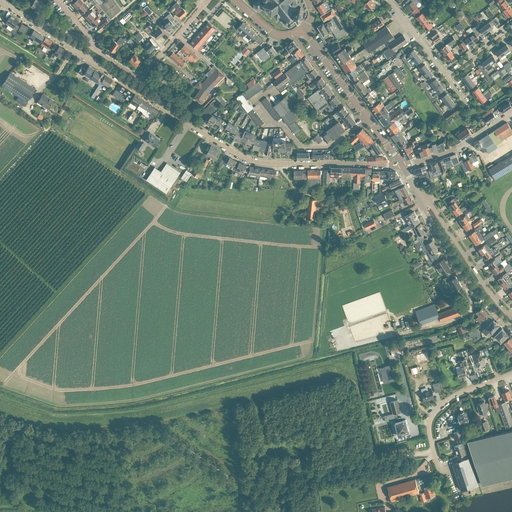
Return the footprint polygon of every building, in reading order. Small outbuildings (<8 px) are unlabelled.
[(37,11),(42,4),(36,0),(34,0),(31,6),(37,11)] [(82,0),(75,0),(72,3),(72,4),(72,5),(74,6),(75,6),(77,9),(84,2),(82,0)] [(258,0),(254,3),(255,5),(254,6),(257,10),(258,9),(263,5),(268,12),(269,11),(271,14),(271,15),(272,15),(272,14),(273,13),(277,18),(277,19),(278,19),(278,18),(280,16),(281,17),(281,18),(282,19),(283,19),(283,20),(284,21),(284,22),(284,23),(285,23),(285,24),(286,24),(287,24),(288,24),(288,23),(289,23),(289,22),(290,23),(291,22),(291,21),(297,17),(298,18),(298,20),(299,20),(299,18),(304,14),(306,15),(306,13),(304,13),(301,8),(301,7),(300,7),(299,8),(298,9),(298,8),(298,7),(297,7),(297,6),(296,6),(296,5),(295,5),(298,3),(299,3),(299,2),(298,2),(296,0),(258,0)] [(374,6),(369,0),(356,9),(358,12),(366,6),(369,10),(374,6)] [(411,0),(412,1),(407,5),(412,11),(414,14),(420,10),(417,7),(415,4),(419,1),(417,0),(411,0)] [(503,1),(502,0),(498,0),(495,3),(497,6),(499,5),(504,11),(509,7),(505,0),(503,1)] [(322,14),(326,11),(330,9),(325,1),(322,3),(321,3),(317,6),(322,14)] [(84,2),(77,9),(81,14),(82,13),(83,15),(87,11),(86,10),(89,7),(84,2)] [(181,18),(187,13),(183,8),(177,2),(172,6),(169,9),(171,12),(171,13),(174,16),(177,14),(181,18)] [(149,16),(153,12),(147,5),(143,9),(149,16)] [(511,14),(511,10),(509,7),(504,11),(502,13),(506,19),(511,14)] [(342,36),(349,31),(342,24),(335,15),(332,9),(325,13),(322,15),(320,16),(324,21),(323,21),(324,23),(318,27),(319,28),(318,29),(322,35),(323,34),(323,36),(329,33),(330,34),(332,33),(331,31),(333,30),(338,39),(342,36)] [(87,11),(83,15),(85,16),(89,21),(97,15),(92,10),(90,12),(88,10),(87,11)] [(421,24),(427,20),(424,16),(425,16),(423,13),(416,17),(421,24)] [(97,15),(89,21),(92,24),(91,25),(93,27),(94,26),(94,27),(99,22),(97,20),(100,17),(98,14),(97,14),(97,15)] [(162,21),(159,23),(163,27),(166,31),(173,24),(171,21),(174,19),(171,15),(170,14),(163,19),(166,22),(164,23),(162,21)] [(14,34),(16,30),(19,26),(16,24),(19,20),(10,15),(5,23),(13,28),(11,32),(14,34)] [(380,19),(371,26),(376,33),(381,29),(379,27),(384,24),(380,19)] [(429,24),(427,20),(421,24),(426,31),(433,26),(430,23),(429,24)] [(488,31),(493,27),(491,24),(493,22),(492,20),(490,22),(484,26),(488,31)] [(208,22),(204,27),(212,35),(216,29),(208,22)] [(258,36),(243,22),(238,28),(237,28),(245,35),(243,37),(248,42),(250,39),(253,42),(256,39),(261,44),(264,40),(259,35),(258,36)] [(25,32),(28,28),(22,24),(19,28),(25,32)] [(139,24),(135,28),(138,32),(143,27),(139,24)] [(147,27),(144,29),(148,34),(151,32),(153,30),(148,25),(147,27)] [(390,43),(396,40),(386,26),(362,42),(366,47),(369,53),(388,40),(390,43)] [(484,26),(477,31),(479,33),(479,34),(481,32),(483,35),(488,31),(484,26)] [(212,35),(204,27),(199,32),(207,40),(212,35)] [(476,29),(474,27),(472,29),(473,31),(468,34),(470,36),(474,42),(479,38),(477,35),(479,34),(476,29)] [(153,34),(153,35),(157,39),(164,33),(160,29),(160,28),(155,33),(153,34)] [(40,42),(41,40),(44,36),(34,30),(30,36),(40,42)] [(139,32),(134,37),(139,42),(141,40),(144,44),(143,45),(146,49),(149,52),(156,46),(152,43),(149,39),(148,41),(139,32)] [(199,32),(194,38),(203,45),(207,40),(199,32)] [(436,43),(440,40),(442,38),(437,32),(434,34),(435,35),(431,37),(436,43)] [(469,45),(474,42),(470,36),(468,34),(461,39),(463,42),(465,44),(467,43),(469,45)] [(407,42),(408,41),(403,35),(396,40),(390,43),(390,44),(387,46),(389,48),(387,50),(391,56),(396,53),(395,50),(404,44),(407,42)] [(447,43),(440,49),(445,55),(450,51),(450,50),(448,48),(451,46),(450,45),(453,43),(456,40),(453,35),(449,38),(445,41),(447,43)] [(47,48),(49,45),(52,41),(45,37),(39,46),(42,48),(43,46),(47,48)] [(123,39),(120,37),(116,42),(113,40),(110,44),(107,48),(108,48),(114,53),(114,52),(116,49),(116,50),(117,49),(116,49),(118,48),(118,47),(119,46),(118,46),(121,43),(124,45),(127,41),(124,38),(123,39)] [(198,50),(203,45),(194,38),(190,43),(198,50)] [(335,53),(350,43),(348,40),(340,46),(338,43),(331,48),(335,53)] [(288,50),(282,54),(284,56),(285,56),(289,53),(290,52),(291,54),(294,52),(299,48),(293,41),(292,41),(285,46),(288,50)] [(250,50),(254,46),(249,42),(245,46),(250,50)] [(185,44),(180,49),(184,52),(184,53),(186,55),(187,55),(189,53),(195,58),(197,55),(195,53),(185,44)] [(505,54),(510,50),(506,44),(501,48),(505,54)] [(59,58),(62,54),(65,50),(59,46),(56,50),(53,54),(59,58)] [(259,51),(257,52),(261,57),(264,61),(270,56),(269,54),(270,53),(273,56),(277,53),(277,52),(277,51),(275,49),(275,50),(272,47),(273,47),(272,46),(271,47),(268,50),(266,52),(263,48),(259,51)] [(246,55),(250,51),(245,47),(241,51),(246,55)] [(372,56),(369,53),(366,47),(354,56),(351,57),(341,64),(347,73),(357,66),(355,63),(365,56),(367,60),(372,56)] [(293,56),(289,59),(292,63),(300,58),(304,54),(299,48),(294,52),(291,54),(293,56)] [(347,51),(345,48),(339,52),(335,54),(341,64),(351,57),(349,54),(353,51),(352,48),(347,51)] [(500,58),(505,54),(501,48),(496,52),(500,58)] [(410,56),(406,59),(408,62),(412,59),(418,55),(414,49),(413,50),(410,52),(408,53),(410,56)] [(135,66),(140,61),(137,58),(140,54),(137,51),(132,56),(129,60),(133,63),(132,63),(132,65),(134,66),(135,66)] [(449,61),(454,56),(450,51),(445,55),(449,61)] [(184,69),(187,63),(185,62),(177,55),(173,52),(169,57),(184,69)] [(416,64),(418,63),(422,60),(418,55),(412,59),(416,64)] [(491,64),(496,60),(492,55),(487,59),(491,64)] [(285,73),(273,82),(278,88),(281,92),(291,85),(293,83),(307,72),(314,67),(313,67),(314,67),(313,67),(306,57),(302,60),(297,63),(294,66),(285,72),(285,73)] [(493,67),(491,64),(487,59),(482,63),(486,68),(489,66),(491,69),(493,67)] [(505,68),(507,71),(508,72),(508,71),(510,74),(510,73),(511,72),(511,71),(511,69),(510,70),(509,69),(509,68),(511,67),(508,62),(503,66),(505,68)] [(357,66),(347,73),(350,78),(354,76),(359,72),(365,69),(363,66),(361,64),(360,65),(359,65),(357,66)] [(424,73),(429,69),(425,64),(421,67),(419,68),(424,73)] [(90,67),(88,66),(86,70),(82,67),(78,73),(83,76),(84,74),(98,83),(101,78),(103,74),(99,71),(99,72),(95,69),(94,70),(93,69),(93,68),(90,66),(90,67)] [(215,67),(214,66),(212,68),(210,70),(206,74),(208,77),(202,84),(199,81),(195,85),(200,90),(194,98),(201,103),(204,98),(208,93),(224,76),(215,67)] [(397,88),(404,84),(401,79),(405,77),(399,68),(397,67),(394,69),(395,71),(388,75),(397,88)] [(169,73),(167,72),(163,68),(161,71),(164,74),(156,82),(163,88),(166,84),(173,76),(169,72),(169,73)] [(306,74),(308,78),(310,80),(313,78),(314,77),(318,74),(314,68),(310,71),(308,72),(306,74)] [(276,79),(283,73),(280,69),(272,74),(276,79)] [(429,78),(433,75),(429,69),(424,73),(421,75),(423,78),(426,77),(428,79),(429,78)] [(367,89),(363,83),(369,78),(364,71),(356,75),(351,79),(363,97),(369,93),(371,91),(369,88),(367,89)] [(8,76),(2,85),(10,91),(12,92),(18,96),(15,101),(23,106),(24,105),(27,101),(32,93),(35,89),(18,78),(10,73),(8,76)] [(466,83),(471,79),(467,74),(462,78),(466,83)] [(109,86),(112,81),(111,80),(112,79),(105,75),(101,81),(108,86),(108,85),(109,86)] [(390,93),(396,88),(388,76),(381,80),(390,93)] [(320,87),(325,83),(321,77),(315,82),(310,86),(312,88),(317,84),(320,87)] [(253,78),(246,83),(249,87),(254,84),(256,82),(253,78)] [(435,88),(440,84),(436,79),(432,82),(431,83),(435,88)] [(470,88),(474,85),(475,84),(471,79),(466,83),(470,88)] [(249,87),(239,95),(242,99),(244,97),(247,100),(248,99),(261,89),(263,88),(258,81),(256,82),(254,84),(249,87)] [(128,101),(131,97),(133,93),(119,83),(116,87),(112,94),(123,102),(125,99),(128,101)] [(298,88),(293,83),(291,85),(297,93),(301,90),(299,87),(298,88)] [(328,86),(326,84),(327,84),(326,83),(312,94),(308,98),(317,110),(319,108),(323,105),(329,100),(335,95),(334,93),(333,93),(329,88),(330,87),(329,85),(328,86)] [(494,83),(488,87),(491,93),(498,88),(494,83)] [(439,93),(440,92),(444,89),(440,84),(435,88),(439,93)] [(477,97),(482,93),(478,87),(476,88),(472,92),(477,97)] [(482,93),(477,97),(481,103),(485,100),(486,99),(491,95),(489,92),(484,96),(482,93)] [(363,97),(371,108),(380,102),(379,99),(376,101),(374,99),(373,99),(369,93),(363,97)] [(446,103),(451,99),(447,93),(443,96),(442,97),(446,103)] [(139,103),(142,99),(135,94),(130,101),(137,106),(139,103)] [(45,98),(42,95),(37,102),(48,109),(51,105),(53,101),(46,97),(45,98)] [(281,116),(295,105),(287,95),(273,106),(281,116)] [(323,105),(319,108),(321,111),(328,106),(332,110),(335,108),(334,106),(336,105),(340,102),(335,95),(329,100),(323,105)] [(437,109),(440,107),(441,106),(438,101),(439,100),(438,97),(436,98),(432,101),(437,109)] [(145,109),(149,104),(143,99),(135,111),(137,113),(139,110),(143,112),(145,109)] [(209,116),(212,112),(220,104),(214,99),(203,111),(209,116)] [(450,108),(451,107),(455,104),(451,99),(446,103),(450,108)] [(375,113),(385,106),(381,101),(380,102),(371,108),(375,113)] [(502,113),(511,106),(509,102),(499,109),(502,113)] [(385,106),(375,113),(379,119),(389,112),(387,109),(392,105),(390,103),(385,106)] [(143,112),(142,113),(148,117),(149,115),(153,118),(154,115),(155,115),(158,110),(155,107),(149,104),(145,109),(143,112)] [(295,134),(299,131),(302,128),(298,123),(295,120),(300,116),(302,114),(295,105),(281,116),(295,134)] [(340,119),(342,117),(348,112),(343,106),(337,111),(335,113),(340,119)] [(403,115),(398,109),(390,116),(388,113),(389,112),(379,119),(386,128),(398,119),(403,115)] [(484,120),(487,124),(496,118),(495,117),(491,111),(488,113),(489,115),(489,116),(484,120)] [(333,140),(355,123),(351,116),(349,113),(343,118),(345,120),(341,123),(339,121),(335,124),(328,129),(326,131),(327,131),(321,135),(327,143),(333,139),(333,140)] [(212,127),(212,125),(217,118),(212,115),(210,117),(209,118),(204,121),(206,123),(212,127)] [(218,129),(223,120),(218,117),(217,118),(212,125),(218,129)] [(398,119),(386,128),(389,132),(397,125),(401,123),(401,122),(400,121),(398,119)] [(223,132),(224,131),(228,123),(223,120),(218,129),(223,132)] [(229,134),(233,128),(234,125),(229,122),(228,123),(224,131),(229,134)] [(474,144),(474,145),(474,147),(475,148),(476,148),(476,149),(477,149),(478,149),(479,149),(480,149),(481,148),(482,152),(487,151),(485,147),(494,142),(495,145),(499,143),(501,141),(505,138),(511,134),(511,133),(511,129),(510,126),(507,122),(505,123),(492,132),(478,140),(477,140),(476,141),(475,141),(475,142),(474,142),(474,143),(474,144)] [(397,125),(389,132),(391,135),(400,130),(400,129),(404,127),(402,123),(401,123),(397,125)] [(235,137),(238,131),(240,128),(234,125),(233,128),(229,134),(235,137)] [(301,130),(308,138),(313,133),(306,126),(301,130)] [(400,130),(391,135),(396,141),(404,136),(403,135),(401,132),(404,131),(407,128),(405,126),(404,127),(400,129),(400,130)] [(357,134),(350,141),(353,144),(358,138),(361,141),(357,144),(360,149),(365,146),(374,141),(362,128),(357,134)] [(462,141),(472,134),(467,128),(457,135),(459,137),(462,141)] [(246,142),(249,137),(251,133),(245,130),(243,134),(241,139),(246,142)] [(239,143),(241,139),(243,134),(238,131),(235,137),(233,140),(239,143)] [(154,147),(159,140),(153,135),(150,133),(145,140),(154,147)] [(253,145),(255,138),(256,136),(251,133),(249,137),(246,142),(252,145),(252,144),(253,145)] [(318,143),(322,140),(318,134),(314,138),(318,143)] [(400,147),(408,141),(404,136),(396,141),(400,147)] [(259,150),(261,140),(255,138),(253,145),(253,148),(259,150)] [(415,138),(401,148),(402,149),(404,153),(410,150),(413,148),(413,149),(416,148),(415,145),(413,143),(417,140),(416,139),(415,138)] [(141,150),(145,144),(140,140),(135,147),(141,150)] [(382,151),(375,140),(374,141),(365,146),(367,148),(368,148),(371,151),(372,154),(374,156),(378,154),(382,151)] [(432,144),(432,142),(422,145),(425,155),(430,154),(439,151),(436,144),(436,143),(432,144)] [(441,151),(445,149),(444,146),(445,146),(444,143),(443,142),(436,144),(439,151),(441,150),(441,151)] [(271,154),(271,151),(273,151),(273,144),(267,143),(265,151),(264,153),(271,154)] [(417,155),(416,156),(416,158),(425,155),(422,145),(417,147),(419,151),(416,152),(417,155)] [(216,160),(219,156),(221,151),(211,146),(206,155),(216,160)] [(410,150),(404,153),(407,158),(407,159),(416,156),(417,155),(416,152),(415,151),(414,151),(413,149),(413,148),(410,150)] [(475,155),(473,151),(467,154),(469,159),(465,161),(466,164),(469,170),(474,167),(474,165),(479,162),(478,159),(476,156),(475,154),(475,155)] [(389,161),(383,152),(378,154),(374,157),(366,157),(366,162),(372,162),(389,161),(389,162),(389,161)] [(456,154),(443,159),(446,167),(447,166),(448,167),(454,165),(455,164),(456,166),(461,164),(460,162),(459,161),(458,158),(456,155),(456,154)] [(230,157),(227,156),(225,161),(222,159),(219,164),(222,166),(223,164),(226,165),(227,163),(233,166),(231,169),(232,170),(235,165),(237,161),(230,157)] [(196,169),(192,174),(197,177),(201,173),(202,174),(209,160),(205,157),(198,171),(196,169)] [(446,167),(443,159),(439,161),(441,169),(442,174),(442,175),(444,173),(443,170),(447,168),(448,167),(447,166),(446,167)] [(460,162),(465,172),(469,170),(466,164),(465,161),(464,159),(459,161),(460,162)] [(438,161),(432,163),(433,168),(432,168),(434,176),(441,173),(441,169),(438,161)] [(502,161),(489,168),(495,179),(508,171),(502,161)] [(247,172),(247,171),(249,166),(247,165),(239,162),(237,168),(235,167),(234,170),(239,172),(240,170),(247,172)] [(180,172),(167,163),(161,171),(155,167),(146,180),(166,193),(180,172)] [(260,177),(261,168),(250,166),(249,171),(249,174),(257,176),(257,177),(259,178),(259,177),(260,177)] [(427,170),(425,166),(413,170),(416,176),(423,174),(425,179),(429,177),(427,170)] [(342,178),(342,167),(331,167),(330,177),(338,177),(342,177),(342,178)] [(351,179),(351,168),(342,167),(342,178),(349,179),(349,180),(349,179),(348,185),(351,185),(351,179)] [(275,176),(276,170),(261,168),(260,177),(271,179),(272,176),(275,176)] [(365,179),(365,174),(365,168),(351,168),(351,179),(354,179),(353,188),(360,188),(361,179),(365,179)] [(186,170),(181,177),(186,181),(191,173),(186,170)] [(303,170),(294,170),(294,178),(302,178),(302,185),(303,185),(303,184),(304,184),(307,178),(307,175),(307,170),(303,170)] [(321,170),(308,170),(308,175),(308,177),(308,184),(309,186),(319,186),(321,184),(321,174),(321,170)] [(380,179),(382,179),(395,179),(399,176),(395,171),(379,171),(380,179)] [(383,191),(403,183),(399,177),(393,180),(389,182),(390,185),(381,189),(383,192),(383,191)] [(400,199),(410,195),(404,185),(395,190),(400,199)] [(382,191),(373,196),(377,204),(386,200),(382,191)] [(400,199),(397,201),(399,204),(403,201),(405,204),(408,202),(409,203),(409,202),(413,200),(410,195),(400,199)] [(453,211),(459,206),(457,204),(460,202),(457,198),(456,198),(455,198),(454,198),(448,202),(450,205),(449,205),(453,211)] [(308,204),(307,218),(315,219),(317,199),(309,199),(308,204)] [(469,210),(465,205),(460,209),(459,206),(453,211),(457,215),(461,212),(462,211),(465,210),(466,212),(469,210)] [(386,219),(395,214),(392,209),(383,214),(386,219)] [(406,231),(407,230),(411,229),(412,228),(411,226),(419,222),(414,211),(405,216),(410,225),(404,227),(406,231)] [(463,217),(459,220),(463,225),(468,221),(470,220),(471,219),(467,214),(466,215),(463,217)] [(480,232),(481,231),(480,228),(484,225),(483,223),(484,222),(482,218),(480,219),(482,222),(475,228),(474,228),(476,231),(475,231),(474,231),(469,235),(473,240),(478,236),(481,234),(480,232)] [(374,219),(364,224),(367,229),(376,224),(374,219)] [(480,219),(473,224),(475,228),(482,222),(480,219)] [(468,221),(463,225),(466,230),(470,227),(472,226),(470,223),(471,222),(470,220),(468,221)] [(419,236),(425,233),(420,224),(414,227),(419,236)] [(491,237),(493,236),(494,235),(491,231),(483,237),(481,234),(478,236),(473,240),(476,245),(480,242),(482,241),(484,239),(486,241),(491,237)] [(415,238),(413,233),(410,235),(414,242),(419,240),(417,236),(415,238)] [(484,245),(478,249),(482,254),(490,248),(489,246),(491,244),(492,244),(491,243),(496,239),(494,235),(491,237),(486,241),(487,243),(486,244),(484,246),(484,245)] [(430,241),(427,237),(420,241),(419,241),(423,249),(422,250),(423,252),(435,245),(432,240),(430,241)] [(436,254),(436,253),(436,252),(438,251),(435,245),(423,252),(425,254),(426,253),(429,259),(427,260),(429,263),(437,258),(435,255),(436,254)] [(490,248),(482,254),(486,259),(490,256),(491,255),(494,253),(495,255),(500,252),(498,250),(497,251),(496,248),(492,251),(490,248)] [(492,261),(488,264),(492,269),(500,263),(502,261),(499,256),(501,254),(503,253),(501,251),(500,252),(495,255),(494,257),(495,259),(494,260),(493,260),(492,261)] [(444,259),(434,265),(440,275),(446,272),(450,269),(444,259)] [(415,269),(423,265),(420,261),(413,265),(415,269)] [(500,263),(492,269),(495,274),(504,268),(505,270),(511,264),(510,262),(507,265),(504,266),(503,264),(502,265),(500,263)] [(501,284),(502,284),(507,280),(510,278),(508,275),(510,274),(509,272),(511,269),(511,264),(505,270),(507,272),(506,273),(504,274),(502,276),(498,279),(500,281),(499,282),(501,284)] [(462,287),(456,277),(451,280),(448,282),(451,286),(452,286),(455,291),(457,290),(462,287)] [(511,280),(510,278),(507,280),(502,284),(501,284),(502,287),(503,286),(505,288),(511,283),(511,280)] [(432,291),(437,297),(441,294),(436,288),(432,291)] [(420,325),(440,318),(438,313),(434,303),(415,311),(420,325)] [(441,322),(455,317),(460,315),(457,306),(438,313),(440,318),(441,322)] [(480,323),(485,319),(489,315),(482,307),(476,313),(479,316),(476,319),(480,323)] [(495,322),(493,320),(492,321),(492,322),(490,324),(486,329),(482,331),(489,337),(498,326),(498,327),(499,327),(498,326),(499,325),(497,323),(498,322),(496,321),(495,322)] [(509,335),(502,328),(499,330),(498,329),(497,330),(498,331),(494,335),(501,342),(503,340),(509,335)] [(510,349),(511,347),(511,339),(509,335),(503,340),(509,349),(510,349)] [(402,346),(391,349),(392,356),(404,353),(402,346)] [(429,359),(427,352),(416,355),(418,363),(429,359)] [(473,353),(469,355),(472,363),(474,362),(476,361),(482,358),(480,353),(474,355),(473,353)] [(465,368),(464,366),(467,365),(465,358),(459,360),(462,368),(457,370),(459,376),(467,374),(465,368)] [(472,363),(471,363),(472,365),(475,374),(476,374),(477,378),(482,377),(487,375),(486,372),(481,374),(479,371),(478,371),(476,368),(485,364),(483,359),(482,358),(476,361),(476,363),(475,363),(474,362),(472,363)] [(385,368),(381,369),(382,374),(381,374),(382,376),(383,380),(388,379),(389,382),(397,380),(394,369),(391,370),(390,365),(385,366),(385,368)] [(433,384),(435,393),(441,391),(438,383),(433,384)] [(421,392),(424,401),(431,399),(434,398),(432,389),(421,392)] [(511,398),(509,390),(502,392),(504,397),(505,400),(509,399),(511,406),(511,398)] [(498,404),(494,395),(488,397),(491,405),(494,404),(497,413),(500,412),(506,427),(511,424),(511,419),(506,402),(498,404)] [(397,418),(396,412),(401,411),(397,400),(390,402),(393,413),(384,416),(386,422),(394,419),(399,436),(408,434),(409,433),(406,420),(403,420),(402,417),(397,418)] [(485,403),(484,401),(476,404),(480,413),(488,410),(487,408),(488,408),(488,407),(486,403),(485,403)] [(464,412),(464,411),(463,411),(461,412),(461,413),(457,414),(461,423),(465,422),(469,421),(466,415),(467,415),(467,414),(466,412),(464,412)] [(482,431),(489,428),(486,420),(480,423),(482,431)] [(454,432),(456,439),(461,438),(461,440),(464,439),(461,430),(454,432)] [(511,430),(472,439),(467,441),(482,484),(490,482),(511,477),(511,430)] [(458,456),(466,454),(466,453),(468,452),(465,443),(454,446),(458,456)] [(479,484),(470,458),(465,460),(465,459),(453,463),(462,490),(479,484)] [(392,501),(414,494),(419,493),(415,479),(387,487),(392,501)] [(435,498),(434,495),(435,495),(431,485),(424,488),(425,492),(419,494),(422,501),(427,500),(426,498),(430,497),(431,499),(432,499),(435,498)]
